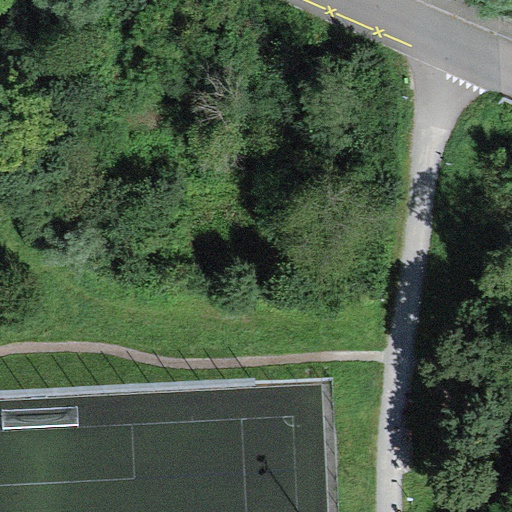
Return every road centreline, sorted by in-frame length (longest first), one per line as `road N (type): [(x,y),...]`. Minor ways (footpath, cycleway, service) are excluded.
road 1 (track): [(395,511),(393,354),(454,39)]
road 2 (residential): [(511,65),(362,0)]
